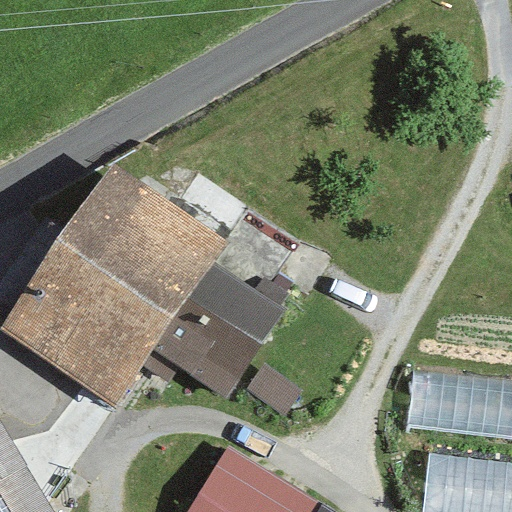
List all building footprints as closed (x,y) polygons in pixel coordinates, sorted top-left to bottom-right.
[(112,156),(0,328),(0,336),(139,426),(183,357),(251,400),(300,324),(241,285),(262,253),(112,156)] [(511,441),(511,384),(415,378),(411,434),(511,441)] [(51,511),(0,426),(0,511),(51,511)] [(349,511),(251,449),(210,511),(349,511)] [(511,511),(511,464),(428,462),(426,511),(511,511)]
